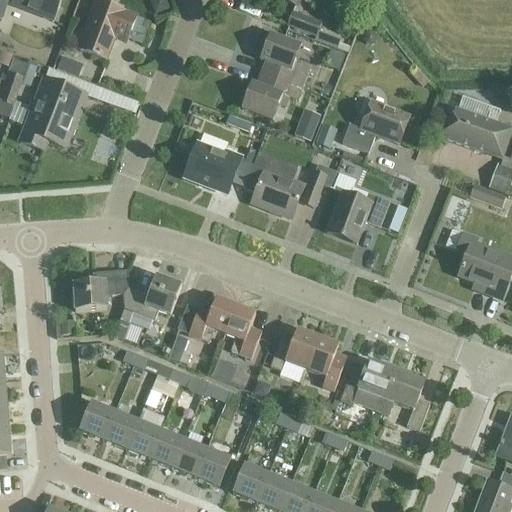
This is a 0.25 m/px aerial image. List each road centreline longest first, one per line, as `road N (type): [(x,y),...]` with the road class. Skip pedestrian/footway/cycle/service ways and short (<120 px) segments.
road 1 (residential): [(148,511),(50,472),(29,236)]
road 2 (residential): [(389,322),(165,237),(111,232)]
road 3 (residential): [(111,232),(193,0)]
road 4 (residential): [(433,511),(493,360)]
road 5 (residential): [(389,322),(438,179)]
